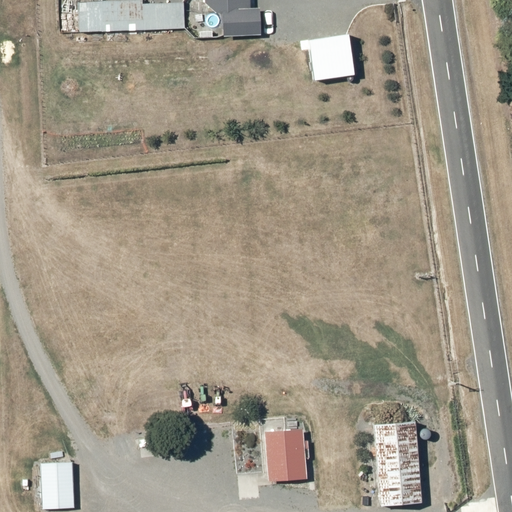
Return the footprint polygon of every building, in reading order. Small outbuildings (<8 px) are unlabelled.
[(180,30),(180,0),(80,3),(81,32),(180,30)] [(188,0),(189,37),(220,37),(260,36),(260,8),(251,8),(250,0),(188,0)] [(356,77),(351,35),(310,40),(316,82),(356,77)] [(421,505),(417,423),(376,425),(381,507),(421,505)] [(306,480),(303,431),(266,434),(269,483),(306,480)] [(74,509),(72,461),(42,463),(44,510),(74,509)]
